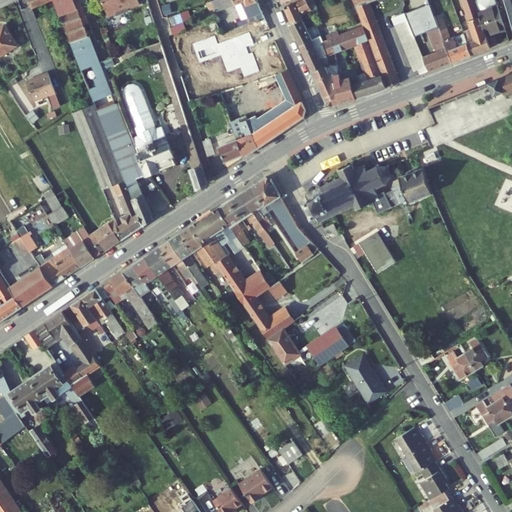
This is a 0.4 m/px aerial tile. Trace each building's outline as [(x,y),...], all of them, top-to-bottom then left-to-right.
[(28,0),(32,10),(54,0),(28,0)] [(55,0),(73,45),(91,38),(83,19),(78,4),(82,2),(80,0),(55,0)] [(102,0),(108,16),(116,13),(118,16),(129,12),(128,9),(140,4),(138,0),(102,0)] [(264,21),(255,0),(221,0),(211,4),(215,14),(235,7),(241,4),(248,22),(241,24),(236,26),(238,31),(264,21)] [(298,0),(285,8),(291,25),(303,20),(300,13),(311,8),(306,0),(298,0)] [(353,0),(364,28),(369,40),(387,87),(401,82),(369,2),(374,0),(353,0)] [(477,46),(469,49),(472,56),(492,48),(488,37),(476,1),(475,0),(462,0),(470,20),(468,21),(477,46)] [(478,0),(476,1),(488,37),(495,34),(506,30),(495,0),(478,0)] [(507,11),(511,25),(511,0),(497,0),(502,12),(507,11)] [(87,17),(82,2),(78,4),(83,19),(87,17)] [(438,51),(424,56),(430,71),(454,62),(442,34),(429,3),(406,12),(416,36),(429,31),(438,51)] [(241,4),(235,7),(241,24),(248,22),(241,4)] [(420,68),(422,74),(430,71),(424,56),(416,36),(406,12),(393,18),(415,70),(420,68)] [(186,23),(183,15),(168,20),(171,28),(186,23)] [(289,25),(299,48),(312,41),(322,36),(320,30),(309,34),(303,20),(291,25),(289,25)] [(270,33),(264,21),(238,31),(224,36),(229,49),(270,33)] [(189,31),(186,23),(171,28),(174,37),(189,31)] [(0,58),(18,48),(6,27),(0,30),(0,58)] [(336,53),(355,46),(369,40),(364,28),(331,41),(336,53)] [(448,31),(442,34),(454,62),(472,56),(469,49),(462,51),(458,40),(453,42),(448,31)] [(488,37),(492,48),(499,45),(495,34),(488,37)] [(91,91),(95,102),(112,95),(91,38),(73,45),(75,51),(84,73),(94,69),(98,79),(96,80),(99,87),(91,91)] [(360,84),(354,87),(357,98),(387,87),(369,40),(355,46),(366,73),(357,76),(360,84)] [(311,72),(314,71),(323,69),(320,61),(329,57),(325,48),(317,51),(312,41),(299,48),(311,72)] [(203,165),(163,47),(153,50),(193,169),(203,165)] [(336,58),(337,61),(346,58),(344,53),(339,55),(339,57),(336,58)] [(231,54),(214,59),(217,67),(212,70),(221,96),(231,124),(239,121),(241,125),(247,122),(238,102),(245,98),(243,92),(275,79),(291,110),(253,136),(258,150),(305,118),(307,112),(281,60),(239,78),(231,54)] [(314,71),(328,104),(332,107),(341,103),(335,75),(329,76),(327,71),(329,69),(330,58),(329,57),(320,61),(323,69),(314,71)] [(214,59),(179,70),(190,106),(221,96),(212,70),(217,67),(214,59)] [(56,94),(48,74),(27,82),(34,102),(56,94)] [(339,74),(335,75),(341,103),(357,98),(354,87),(351,78),(341,81),(339,74)] [(504,95),(505,97),(511,94),(511,76),(499,82),(504,95)] [(491,85),(496,98),(504,95),(499,82),(491,85)] [(139,136),(133,138),(147,175),(176,165),(163,127),(158,129),(144,91),(142,89),(141,87),(139,86),(137,84),(134,84),(129,83),(125,88),(124,91),(124,94),(124,97),(125,100),(139,136)] [(133,138),(119,102),(99,111),(133,200),(142,197),(136,179),(147,175),(133,138)] [(121,240),(143,225),(133,200),(99,111),(96,104),(72,113),(78,128),(101,190),(113,185),(124,215),(120,219),(121,225),(116,228),(121,240)] [(244,159),(258,150),(253,136),(247,122),(241,125),(239,121),(231,124),(237,142),(243,157),(244,159)] [(215,156),(210,140),(202,143),(207,158),(215,156)] [(227,164),(243,157),(237,142),(221,149),(227,164)] [(209,183),(203,165),(193,169),(199,189),(209,183)] [(320,218),(322,223),(336,217),(337,220),(339,219),(338,215),(342,214),(343,216),(345,215),(344,213),(350,210),(351,213),(354,211),(353,208),(357,207),(359,209),(358,212),(360,213),(361,210),(373,206),(378,216),(396,208),(390,195),(387,190),(389,188),(391,189),(393,187),(391,185),(394,180),(397,181),(398,177),(395,176),(393,172),(394,170),(390,168),(390,171),(383,169),(383,166),(380,166),(380,170),(370,174),(368,170),(369,166),(366,165),(365,169),(358,172),(356,168),(357,166),(355,165),(354,168),(343,173),(340,171),(339,174),(342,175),(345,180),(340,182),(339,180),(335,181),(336,185),(331,187),(330,184),(326,186),(327,189),(322,191),(321,188),(318,190),(319,192),(309,197),(311,202),(308,204),(310,209),(312,208),(314,214),(313,215),(315,220),(320,218)] [(390,195),(396,208),(412,202),(413,204),(437,194),(427,169),(403,179),(406,186),(397,190),(397,192),(390,195)] [(299,227),(271,180),(265,178),(251,187),(264,207),(269,213),(273,210),(300,250),(296,253),(302,263),(320,251),(299,227)] [(260,209),(264,207),(251,187),(241,194),(263,227),(266,232),(273,228),(260,209)] [(44,193),(52,209),(61,204),(53,188),(44,193)] [(259,230),(263,227),(241,194),(231,201),(244,221),(250,217),(259,230)] [(144,196),(142,197),(133,200),(143,225),(152,219),(144,196)] [(240,223),(244,221),(231,201),(220,208),(231,224),(243,242),(250,237),(240,223)] [(66,216),(60,205),(47,213),(53,224),(66,216)] [(224,229),(231,224),(220,208),(192,226),(217,262),(269,338),(283,328),(275,316),(271,319),(257,298),(273,287),(262,271),(246,282),(222,246),(231,240),(224,229)] [(322,223),(330,242),(344,236),(337,220),(336,217),(322,223)] [(120,241),(121,240),(116,228),(113,221),(109,224),(120,241)] [(106,250),(120,241),(109,224),(96,233),(106,250)] [(212,265),(217,262),(192,226),(180,233),(193,252),(201,248),(212,265)] [(93,259),(100,254),(90,237),(84,228),(77,233),(78,234),(93,259)] [(33,233),(23,239),(30,250),(32,254),(38,250),(31,238),(34,235),(33,233)] [(100,254),(106,250),(96,233),(90,237),(100,254)] [(190,254),(193,252),(180,233),(171,239),(200,281),(203,286),(209,282),(190,254)] [(380,233),(363,244),(381,273),(398,262),(380,233)] [(80,268),(93,259),(78,234),(65,242),(67,246),(80,268)] [(30,250),(23,239),(13,246),(20,256),(30,250)] [(200,281),(171,239),(161,246),(174,265),(178,263),(187,276),(190,274),(197,284),(200,281)] [(66,277),(80,268),(67,246),(53,255),(55,259),(66,277)] [(169,268),(174,265),(161,246),(146,255),(173,294),(176,300),(183,295),(185,293),(169,268)] [(32,254),(30,250),(20,256),(23,262),(26,266),(34,261),(35,264),(38,262),(32,254)] [(41,268),(55,259),(53,255),(39,265),(41,268)] [(167,298),(173,294),(146,255),(134,262),(151,288),(152,289),(158,285),(167,298)] [(53,287),(66,277),(55,259),(41,268),(53,287)] [(23,262),(2,276),(10,288),(41,268),(39,265),(38,262),(35,264),(34,261),(26,266),(23,262)] [(141,295),(151,288),(134,262),(123,269),(133,284),(141,295)] [(22,307),(53,287),(41,268),(10,288),(22,307)] [(112,297),(133,284),(123,269),(103,282),(111,295),(112,297)] [(0,321),(22,307),(10,288),(2,276),(0,274),(0,273),(0,300),(3,306),(0,307),(0,321)] [(289,291),(282,281),(273,287),(280,297),(289,291)] [(106,299),(111,295),(103,282),(83,294),(89,304),(94,301),(113,328),(111,330),(117,339),(127,332),(106,299)] [(105,328),(89,304),(83,294),(63,308),(72,322),(82,315),(95,334),(105,328)] [(183,295),(176,300),(184,310),(190,305),(183,295)] [(101,364),(72,322),(63,308),(43,322),(55,340),(64,334),(80,358),(72,363),(82,377),(101,364)] [(295,322),(286,308),(275,316),(283,328),(284,329),(295,322)] [(55,340),(43,322),(34,327),(44,341),(47,346),(55,340)] [(351,345),(337,324),(308,343),(322,365),(351,345)] [(44,341),(34,327),(26,333),(35,347),(44,341)] [(284,329),(283,328),(269,338),(285,361),(299,351),(284,329)] [(477,341),(462,350),(473,368),(482,363),(479,358),(485,354),(477,341)] [(444,354),(459,377),(473,368),(462,350),(455,354),(452,349),(444,354)] [(62,370),(55,358),(31,377),(44,396),(51,391),(55,396),(61,392),(57,386),(68,378),(62,370)] [(386,393),(359,359),(343,371),(369,405),(386,393)] [(82,377),(72,363),(62,370),(68,378),(82,399),(94,416),(102,411),(96,401),(94,403),(85,390),(108,375),(101,364),(82,377)] [(15,389),(3,372),(0,374),(0,387),(6,396),(15,389)] [(467,381),(471,388),(478,384),(474,376),(467,381)] [(37,401),(44,396),(31,377),(15,389),(6,396),(7,399),(12,405),(19,415),(31,406),(35,411),(41,407),(37,401)] [(511,397),(507,390),(492,400),(503,417),(511,411),(509,407),(511,404),(511,397)] [(194,398),(201,409),(211,402),(205,392),(194,398)] [(494,422),(503,417),(492,400),(489,402),(485,395),(473,402),(485,422),(491,418),(494,422)] [(443,405),(447,412),(459,404),(455,398),(443,405)] [(0,403),(0,409),(2,411),(12,405),(7,399),(0,403)] [(94,416),(82,399),(74,404),(86,420),(89,418),(92,422),(96,419),(94,416)] [(7,420),(0,425),(10,439),(17,434),(20,438),(27,433),(40,453),(44,458),(47,456),(31,433),(19,415),(12,405),(2,411),(7,420)] [(176,408),(161,418),(167,428),(183,419),(176,408)] [(0,425),(0,424),(0,438),(3,443),(10,439),(0,425)] [(427,434),(421,426),(402,437),(413,454),(434,441),(429,432),(427,434)] [(38,428),(31,433),(47,456),(54,451),(38,428)] [(13,443),(10,439),(3,443),(0,438),(0,445),(2,444),(5,448),(13,443)] [(306,454),(296,439),(282,449),(292,464),(306,454)] [(480,460),(503,445),(499,439),(476,453),(480,460)] [(439,449),(434,441),(413,454),(423,470),(442,459),(437,451),(439,449)] [(501,454),(492,460),(497,468),(506,462),(501,454)] [(451,473),(442,459),(423,470),(428,478),(424,481),(433,496),(444,489),(453,483),(448,475),(451,473)] [(275,487),(263,469),(241,484),(254,503),(263,497),(262,496),(275,487)] [(0,511),(17,511),(0,485),(0,511)] [(242,504),(232,489),(212,502),(218,511),(232,511),(233,511),(232,511),(242,504)] [(450,498),(444,489),(433,496),(417,506),(419,509),(427,504),(432,511),(459,511),(461,511),(452,497),(450,498)]
